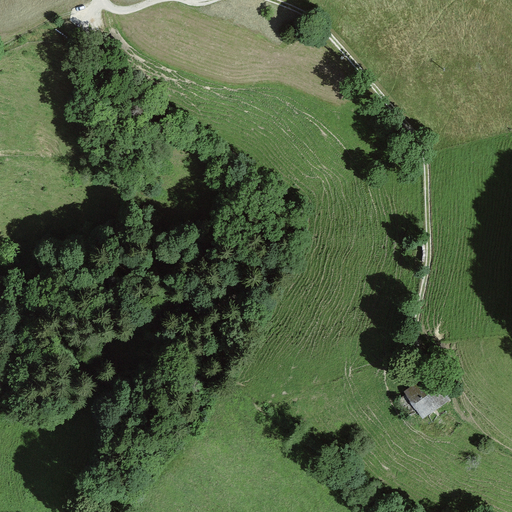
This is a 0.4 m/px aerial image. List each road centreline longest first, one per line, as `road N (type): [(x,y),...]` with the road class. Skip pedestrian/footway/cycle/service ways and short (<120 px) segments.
road 1 (track): [(101,511),(108,467),(143,383),(199,321),(274,272),(290,225),(226,145),(115,67),(83,23),(97,0)]
road 2 (track): [(413,349),(427,255),(425,150),(324,25),(267,0)]
